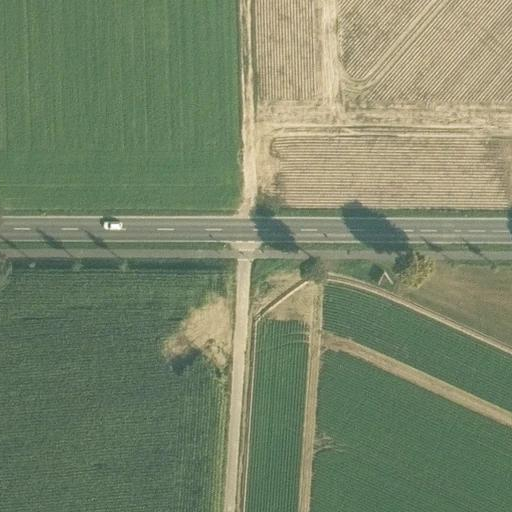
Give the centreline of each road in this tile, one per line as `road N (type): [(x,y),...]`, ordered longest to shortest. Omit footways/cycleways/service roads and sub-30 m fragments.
road 1 (track): [(247,0),(247,230),(228,511)]
road 2 (tertiary): [(0,232),(511,232)]
